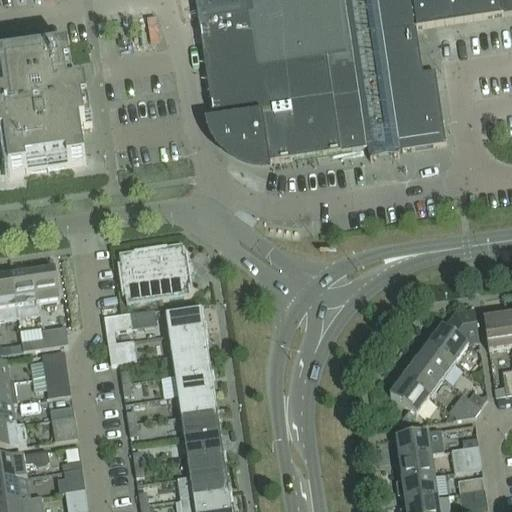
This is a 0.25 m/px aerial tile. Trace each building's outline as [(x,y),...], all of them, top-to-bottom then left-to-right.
[(272,0),(193,0),(212,124),(208,125),(210,134),(214,143),(219,151),(226,157),(233,163),(242,167),(250,170),(260,171),(269,170),(268,166),(366,152),(363,129),(353,57),(345,0),(285,0),(272,2),(272,0)] [(374,0),(380,36),(384,36),(415,31),(502,18),(499,0),(374,0)] [(511,0),(499,0),(502,18),(511,16),(511,0)] [(384,36),(380,36),(381,45),(387,82),(392,119),(396,142),(398,155),(410,153),(445,148),(440,111),(434,75),(422,77),(415,31),(384,36)] [(70,70),(69,67),(68,54),(0,64),(0,142),(0,143),(0,142),(0,141),(3,141),(9,178),(24,175),(25,176),(69,170),(69,169),(85,166),(79,130),(83,130),(83,131),(92,130),(88,105),(87,105),(84,89),(74,91),(71,70),(70,70)] [(181,250),(166,252),(133,256),(133,257),(118,259),(120,269),(116,269),(121,300),(124,299),(126,309),(189,300),(187,290),(191,289),(186,258),(182,259),(181,250)] [(54,273),(33,276),(37,309),(59,306),(54,273)] [(37,309),(33,276),(11,280),(17,323),(39,320),(37,309)] [(0,325),(17,323),(11,280),(0,281),(0,325)] [(165,320),(168,340),(204,335),(201,314),(165,320)] [(441,330),(428,347),(454,367),(468,349),(478,347),(473,316),(455,318),(445,332),(441,330)] [(131,333),(129,319),(103,322),(105,337),(113,336),(131,333)] [(509,352),(504,320),(483,323),(488,355),(509,352)] [(41,336),(42,343),(43,353),(67,350),(65,332),(41,336)] [(207,355),(204,335),(168,340),(171,360),(207,355)] [(115,348),(113,336),(105,337),(107,349),(115,348)] [(43,353),(42,343),(21,346),(22,357),(43,353)] [(133,345),(115,348),(107,349),(110,370),(136,366),(133,345)] [(22,357),(21,346),(0,349),(0,355),(1,360),(22,357)] [(454,367),(428,347),(415,365),(441,384),(454,367)] [(210,375),(207,355),(171,360),(174,381),(210,375)] [(67,378),(63,357),(41,360),(44,382),(67,378)] [(5,365),(0,365),(0,388),(8,387),(5,365)] [(441,384),(415,365),(402,383),(428,402),(441,384)] [(511,399),(511,374),(501,376),(505,401),(511,399)] [(127,375),(119,376),(121,388),(129,387),(127,375)] [(213,396),(210,375),(174,381),(177,401),(213,396)] [(70,400),(67,378),(44,382),(47,404),(70,400)] [(428,402),(402,383),(389,400),(408,414),(397,429),(402,432),(406,432),(428,402)] [(8,387),(0,388),(0,410),(12,409),(16,408),(13,387),(8,387)] [(131,400),(129,387),(121,388),(123,401),(131,400)] [(216,416),(213,396),(177,401),(180,421),(216,416)] [(480,413),(485,406),(473,397),(468,404),(480,413)] [(473,422),(480,413),(468,404),(462,400),(449,417),(454,421),(455,425),(473,422)] [(12,409),(0,410),(0,432),(15,430),(12,409)] [(73,422),(72,413),(52,416),(53,425),(73,422)] [(133,416),(125,417),(127,429),(135,428),(133,416)] [(219,436),(216,416),(180,421),(183,441),(219,436)] [(76,444),(73,422),(53,425),(57,447),(76,444)] [(137,440),(135,428),(127,429),(129,442),(137,440)] [(15,430),(0,432),(0,454),(18,452),(26,451),(23,429),(15,430)] [(439,435),(427,437),(395,441),(398,463),(430,459),(442,457),(439,435)] [(222,456),(219,436),(183,441),(186,462),(222,456)] [(477,452),(476,443),(462,446),(463,454),(477,452)] [(481,473),(477,452),(463,454),(450,456),(453,477),(481,473)] [(48,468),(46,456),(0,463),(0,485),(26,482),(24,470),(32,469),(37,472),(45,471),(48,468)] [(139,456),(131,457),(133,470),(141,468),(139,456)] [(225,477),(222,456),(186,462),(189,482),(225,477)] [(430,459),(398,463),(401,485),(433,480),(430,459)] [(81,474),(80,466),(61,468),(63,476),(67,476),(81,474)] [(143,481),(141,468),(133,470),(135,482),(143,481)] [(84,494),(81,474),(67,476),(69,483),(58,485),(60,498),(84,494)] [(228,497),(225,477),(189,482),(176,484),(179,504),(192,502),(228,497)] [(436,502),(433,480),(401,485),(401,486),(396,487),(397,500),(403,499),(404,506),(436,502)] [(0,507),(29,503),(26,482),(0,485),(0,507)] [(484,497),(482,482),(457,486),(459,501),(484,497)] [(145,496),(137,497),(139,510),(147,509),(145,496)] [(230,511),(228,497),(192,502),(193,511),(230,511)] [(486,511),(484,497),(459,501),(460,511),(486,511)] [(29,503),(0,507),(0,511),(42,511),(41,502),(29,503)] [(437,511),(436,502),(404,506),(405,511),(437,511)]
